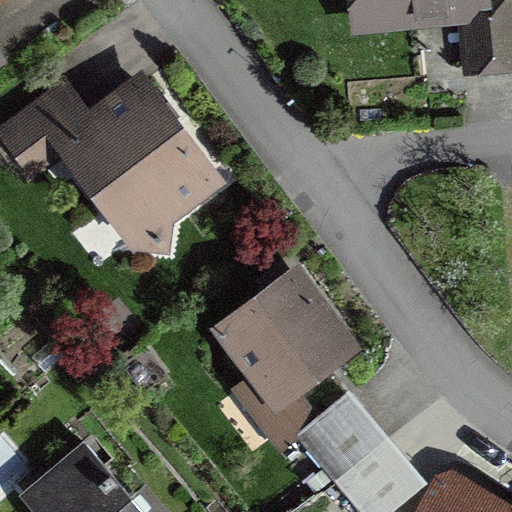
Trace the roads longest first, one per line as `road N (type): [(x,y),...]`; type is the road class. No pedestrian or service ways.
road 1 (residential): [(173,0),(443,365),(511,422)]
road 2 (unknown): [(511,147),(303,175)]
